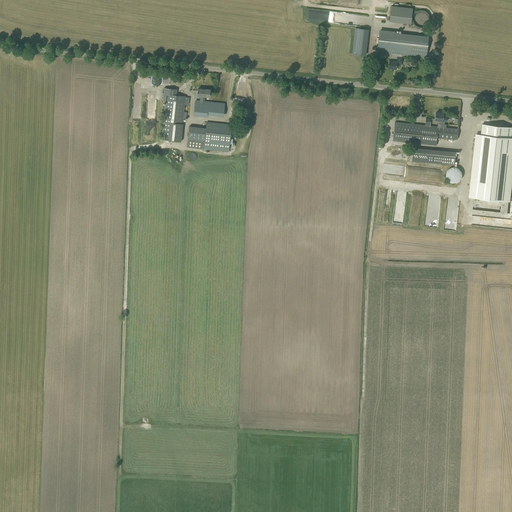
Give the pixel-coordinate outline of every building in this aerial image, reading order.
[(389,21),(410,23),(412,8),(391,6),(389,21)] [(421,11),(417,21),(426,24),(429,14),(421,11)] [(352,54),(365,55),(368,29),(355,28),(352,54)] [(378,48),(377,53),(393,54),(392,61),(389,60),(388,68),(396,69),(396,65),(400,66),(402,55),(426,58),(428,37),(379,31),(378,48)] [(165,102),(163,122),(176,123),(183,124),(183,118),(186,118),(187,112),(184,112),(185,105),(189,105),(189,97),(185,97),(186,96),(176,95),(176,89),(164,88),(162,102),(165,102)] [(197,95),(201,96),(200,101),(196,100),(194,116),(207,117),(207,115),(219,116),(219,113),(223,113),(224,103),(204,101),(205,96),(209,97),(210,89),(205,89),(198,88),(197,95)] [(443,116),(443,113),(435,113),(435,120),(446,121),(447,116),(443,116)] [(163,122),(161,140),(175,141),(176,123),(163,122)] [(206,134),(204,148),(229,150),(229,144),(230,138),(232,125),(207,122),(206,128),(206,134)] [(395,122),(394,127),(393,141),(436,146),(437,138),(457,140),(458,129),(458,128),(458,129),(446,127),(422,125),(395,122)] [(508,201),(511,166),(511,138),(510,138),(511,128),(482,124),(480,135),(476,134),(469,196),(508,201)] [(189,126),(187,147),(204,149),(204,148),(206,134),(206,128),(189,126)] [(413,148),(412,161),(432,163),(433,156),(427,156),(428,149),(413,148)] [(432,163),(454,165),(455,152),(428,149),(427,156),(433,156),(432,163)] [(447,180),(448,181),(449,181),(450,182),(451,182),(451,183),(452,183),(453,183),(454,183),(455,183),(456,183),(456,182),(457,182),(458,182),(458,181),(459,181),(460,180),(460,179),(461,178),(461,177),(461,176),(462,175),(461,174),(461,173),(461,172),(460,171),(460,170),(459,169),(458,168),(457,168),(456,167),(455,167),(454,167),(453,167),(452,167),(451,167),(450,168),(449,168),(448,169),(447,170),(447,171),(446,172),(446,173),(446,174),(446,175),(446,176),(446,177),(446,178),(447,179),(447,180)]
